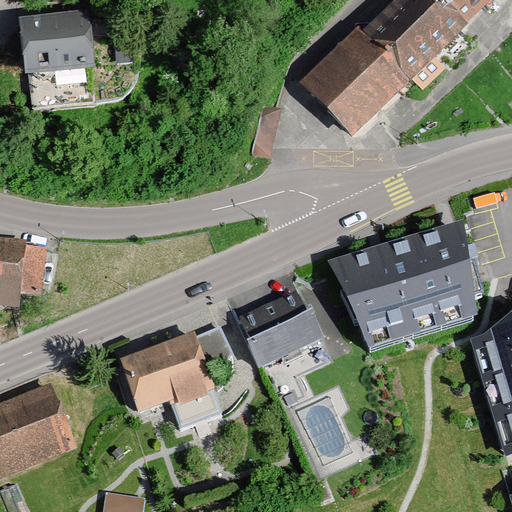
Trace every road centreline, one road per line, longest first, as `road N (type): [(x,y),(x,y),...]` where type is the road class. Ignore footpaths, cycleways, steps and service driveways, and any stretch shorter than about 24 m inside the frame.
road 1 (secondary): [(0,365),(333,221)]
road 2 (tertiary): [(0,208),(94,222),(159,220),(289,189),(321,202),(333,221)]
road 3 (unknown): [(404,190),(397,166),(406,137),(511,32)]
road 4 (secondary): [(333,221),(511,152)]
